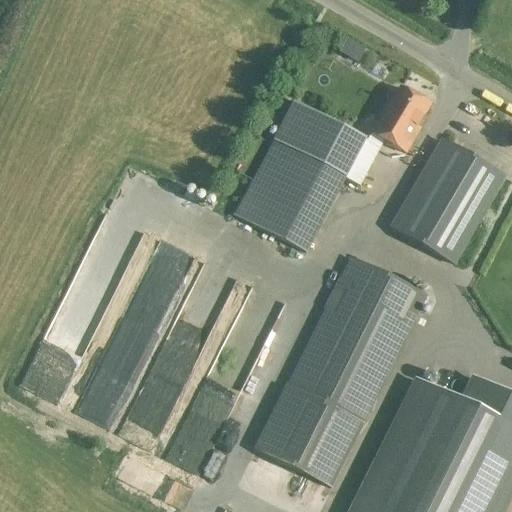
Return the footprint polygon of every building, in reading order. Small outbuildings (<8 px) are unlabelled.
[(366,142),(346,181),(360,187),(383,141),(407,155),(421,132),(418,130),(431,108),(401,90),(388,112),(385,111),(371,134),(366,142)] [(293,104),(273,143),(346,181),(366,142),(293,104)] [(442,141),(390,230),(455,269),(508,179),(442,141)] [(308,255),(322,228),(346,181),(273,143),(248,189),(234,216),(308,255)] [(350,259),(319,320),(285,389),(254,453),(333,491),(364,428),(428,298),(350,259)] [(278,316),(260,351),(280,361),(298,325),(278,316)] [(220,341),(170,460),(202,474),(242,379),(229,374),(239,349),(220,341)] [(419,385),(356,511),(501,511),(511,492),(511,400),(475,382),(463,407),(419,385)]
